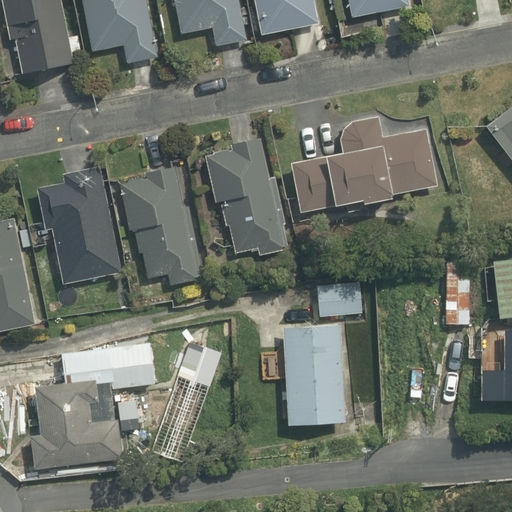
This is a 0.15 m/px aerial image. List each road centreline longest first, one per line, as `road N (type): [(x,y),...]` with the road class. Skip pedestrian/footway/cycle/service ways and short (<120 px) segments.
road 1 (residential): [(0,143),(511,43)]
road 2 (unknown): [(0,356),(298,304)]
